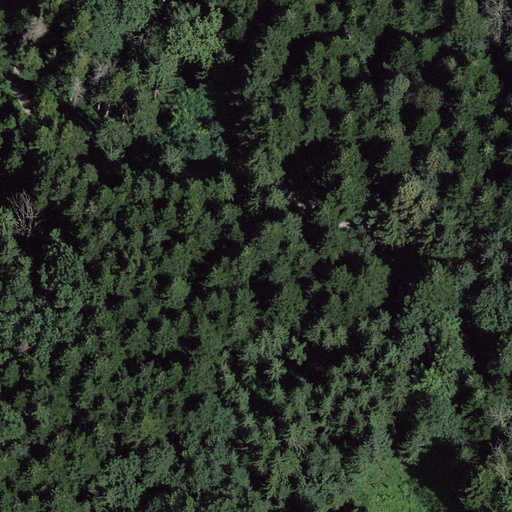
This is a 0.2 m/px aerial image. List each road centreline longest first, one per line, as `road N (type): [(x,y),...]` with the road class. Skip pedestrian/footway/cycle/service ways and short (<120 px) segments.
road 1 (track): [(511,319),(313,210),(234,178),(163,165),(100,171),(0,213)]
road 2 (track): [(100,171),(28,70),(1,0)]
